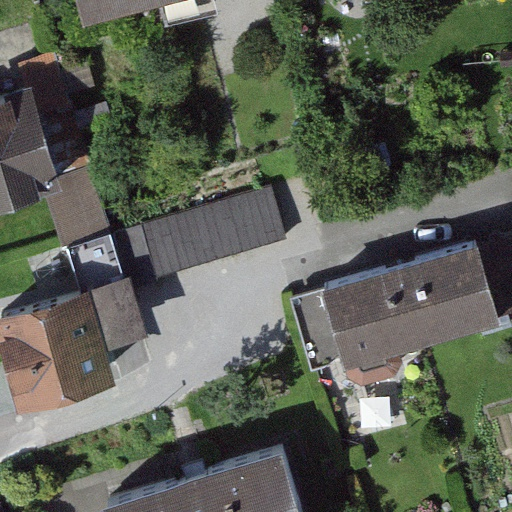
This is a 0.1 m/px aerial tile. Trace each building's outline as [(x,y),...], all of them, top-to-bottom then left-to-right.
[(176,0),(92,0),(99,27),(178,6),(176,0)] [(40,82),(0,92),(0,194),(70,176),(62,146),(91,138),(70,60),(37,69),(40,82)] [(284,183),(132,229),(145,271),(149,284),(301,238),(284,183)] [(511,227),(289,292),(310,362),(511,303),(511,227)] [(145,271),(10,311),(36,399),(134,369),(125,340),(160,329),(149,284),(145,271)] [(318,511),(300,441),(130,487),(136,511),(318,511)]
